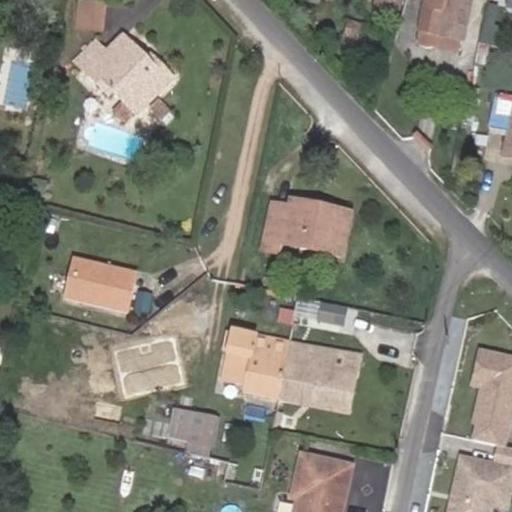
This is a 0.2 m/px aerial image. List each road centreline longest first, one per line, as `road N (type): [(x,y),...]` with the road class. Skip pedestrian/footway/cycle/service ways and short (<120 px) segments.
road 1 (residential): [(246,0),(476,234)]
road 2 (residential): [(476,234),(408,511)]
